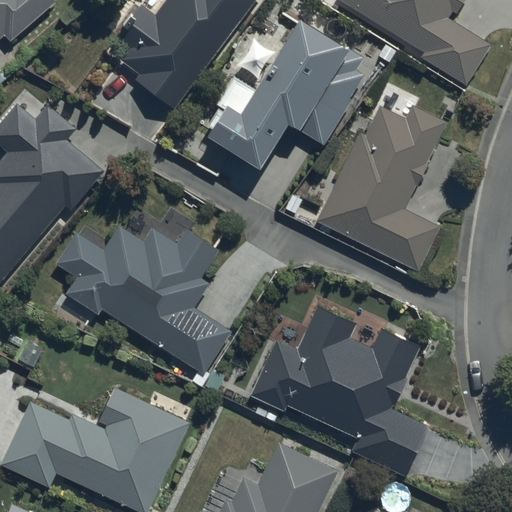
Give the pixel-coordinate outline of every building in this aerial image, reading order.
[(0,0),(0,33),(6,28),(12,34),(52,0),(0,0)] [(164,0),(158,9),(145,0),(140,0),(117,32),(132,43),(123,55),(141,68),(137,74),(182,108),(262,0),(164,0)] [(350,0),(426,46),(422,52),(467,79),(491,40),(449,15),(454,7),(457,9),(462,0),(350,0)] [(353,38),(302,7),(245,103),(230,94),(212,123),(263,156),(292,111),(303,118),(300,123),(325,140),(354,95),(351,93),(365,70),(357,65),(366,52),(350,42),(353,38)] [(0,278),(68,202),(72,205),(105,168),(67,135),(78,123),(49,98),(36,113),(18,97),(0,117),(0,137),(9,145),(0,155),(0,278)] [(406,114),(381,101),(366,130),(361,128),(317,215),(420,266),(442,222),(405,204),(449,117),(413,100),(406,114)] [(202,273),(219,244),(206,231),(187,224),(178,239),(154,223),(145,236),(121,221),(105,246),(76,228),(57,258),(78,271),(67,288),(99,309),(102,304),(206,370),(233,327),(195,303),(211,279),(202,273)] [(353,444),(406,469),(428,419),(395,404),(422,341),(382,323),(373,344),(351,335),(359,317),(317,299),(298,343),(278,335),(254,389),(285,403),(287,400),(359,431),(353,444)] [(32,397),(2,458),(51,482),(58,467),(147,509),(191,419),(117,383),(99,422),(72,409),(69,415),(32,397)] [(318,511),(341,464),(281,436),(260,480),(245,472),(233,497),(227,493),(224,500),(210,493),(202,509),(205,511),(204,511),(318,511)] [(46,511),(34,505),(33,508),(14,498),(6,511),(46,511)]
